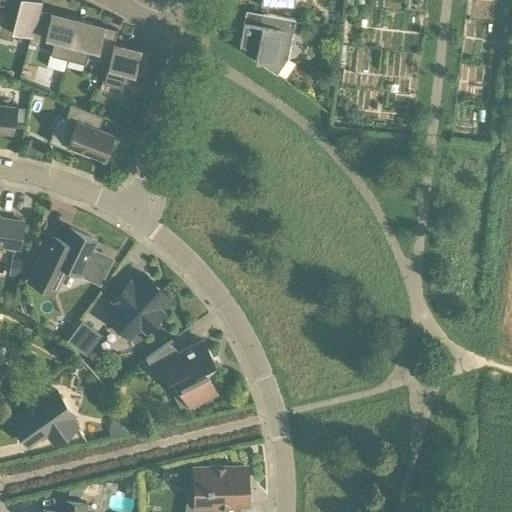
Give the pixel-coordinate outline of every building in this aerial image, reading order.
[(37,0),(18,0),(15,16),(0,12),(0,37),(12,41),(14,32),(31,36),(32,36),(39,9),(41,1),(37,0)] [(32,36),(31,36),(29,43),(51,49),(50,53),(68,58),(78,20),(39,9),(32,36)] [(243,53),(277,75),(288,58),(295,20),(263,14),(261,26),(243,22),(239,44),(245,46),(243,53)] [(114,44),(117,30),(78,20),(68,58),(85,62),(86,58),(107,64),(113,43),(114,44)] [(113,43),(107,64),(103,81),(121,86),(122,82),(144,88),(153,54),(114,44),(113,43)] [(0,130),(11,132),(14,107),(0,105),(0,130)] [(68,150),(70,145),(103,158),(112,136),(98,130),(103,117),(72,105),(64,125),(58,124),(50,143),(68,150)] [(25,123),(26,108),(18,108),(17,122),(25,123)] [(0,245),(20,248),(24,222),(0,218),(0,245)] [(70,228),(64,239),(52,233),(31,275),(30,274),(27,281),(54,295),(67,269),(80,276),(81,273),(84,275),(91,260),(88,259),(97,241),(70,228)] [(12,259),(10,275),(23,277),(25,261),(12,259)] [(110,301),(113,304),(103,315),(129,339),(139,328),(143,332),(161,312),(156,308),(168,296),(146,275),(135,287),(128,281),(110,301)] [(29,299),(20,302),(24,313),(34,310),(29,299)] [(86,355),(101,335),(82,321),(67,341),(86,355)] [(175,390),(180,388),(190,406),(216,393),(206,374),(213,371),(209,362),(213,360),(203,341),(178,354),(171,340),(146,359),(152,371),(163,366),(175,390)] [(76,427),(69,416),(72,413),(56,391),(36,404),(35,402),(26,408),(28,410),(12,422),(28,445),(46,432),(53,443),(76,427)] [(114,436),(128,433),(122,420),(115,424),(112,428),(114,436)] [(194,468),(195,506),(203,506),(203,511),(239,511),(241,505),(247,504),(246,466),(194,468)] [(125,497),(137,497),(139,480),(126,479),(125,497)] [(85,511),(87,503),(61,500),(59,511),(43,509),(43,511),(85,511)]
